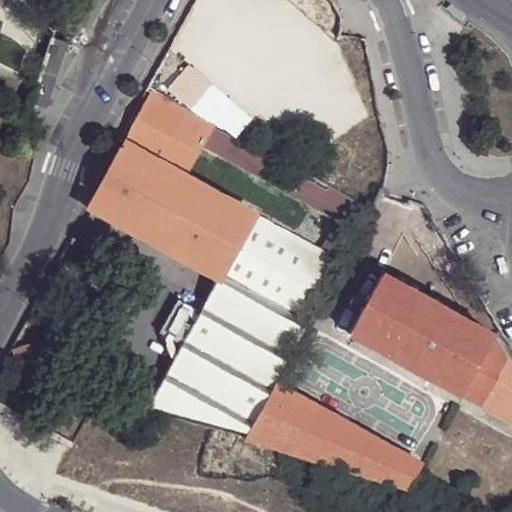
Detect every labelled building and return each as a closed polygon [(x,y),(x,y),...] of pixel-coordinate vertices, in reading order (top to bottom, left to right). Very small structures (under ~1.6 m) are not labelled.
[(204,145),(214,128),(154,95),(146,91),(136,111),(144,115),(90,207),(151,239),(184,178),(190,169),(204,145)] [(361,204),(329,188),(328,191),(214,128),(204,145),(342,221),(359,229),(371,210),(361,204)] [(190,169),(184,178),(201,189),(208,179),(190,169)] [(184,178),(151,239),(221,276),(150,403),(247,433),(274,382),(307,324),(314,313),(340,263),(323,254),(262,221),(201,189),(184,178)] [(251,214),(262,221),(269,207),(258,201),(251,214)] [(346,253),(359,229),(342,221),(323,254),(340,263),(346,253)] [(493,338),(385,275),(351,334),(462,398),(493,338)] [(511,366),(493,338),(462,398),(511,426),(511,366)] [(247,433),(243,439),(268,446),(320,461),(409,489),(418,474),(421,467),(310,402),(274,382),(247,433)]
